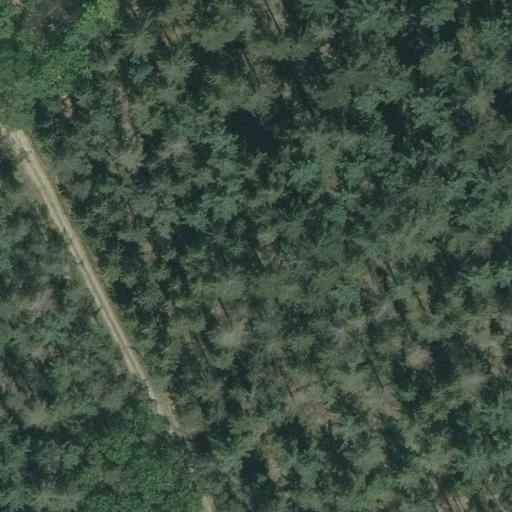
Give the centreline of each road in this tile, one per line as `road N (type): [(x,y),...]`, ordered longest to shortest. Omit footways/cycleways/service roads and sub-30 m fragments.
road 1 (track): [(218,511),(16,111)]
road 2 (track): [(16,111),(129,0)]
